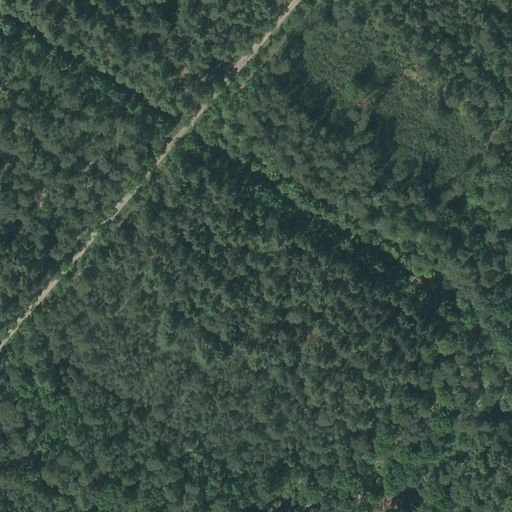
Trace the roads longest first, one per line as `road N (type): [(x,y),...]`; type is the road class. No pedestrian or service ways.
road 1 (track): [(469,299),(0,1)]
road 2 (unknown): [(10,333),(300,0)]
